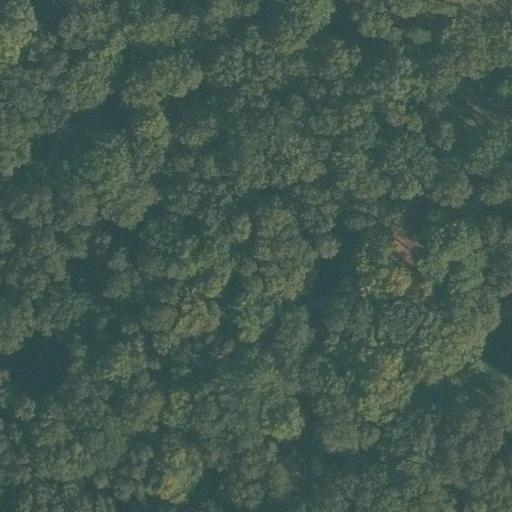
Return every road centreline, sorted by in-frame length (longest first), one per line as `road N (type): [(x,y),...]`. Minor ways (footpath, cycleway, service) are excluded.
road 1 (unclassified): [(2,0),(103,136),(224,253),(511,429)]
road 2 (track): [(308,305),(252,340),(123,320),(39,324),(0,343)]
